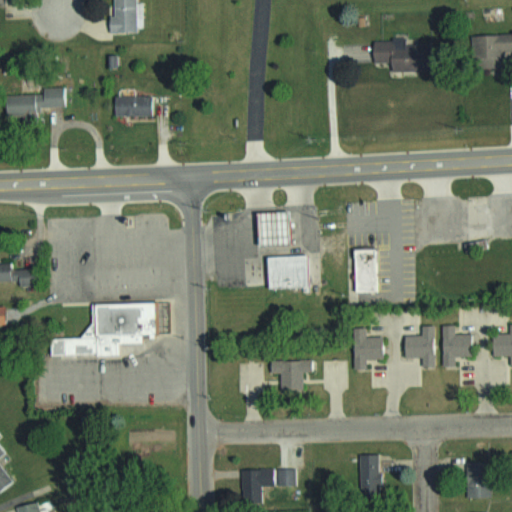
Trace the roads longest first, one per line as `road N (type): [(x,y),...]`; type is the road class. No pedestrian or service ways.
road 1 (secondary): [(0,182),(511,156)]
road 2 (tertiary): [(190,174),(200,511)]
road 3 (residential): [(511,423),(199,435)]
